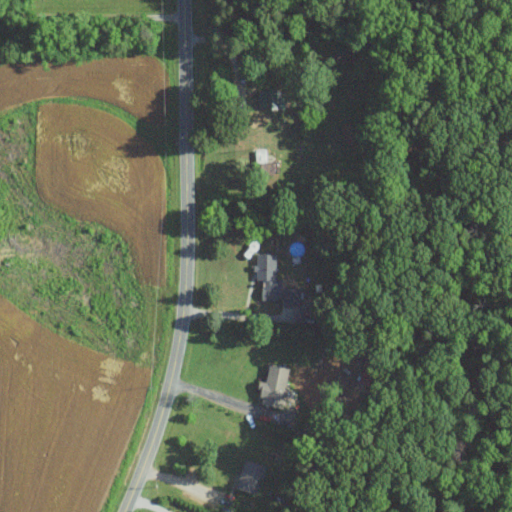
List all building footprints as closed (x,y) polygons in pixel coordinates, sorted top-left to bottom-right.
[(260,90),(260,108),(284,107),(283,89),(260,90)] [(263,299),(282,300),(282,279),(276,279),(277,254),(257,253),(256,280),(264,280),(263,299)] [(299,304),(300,288),(283,287),(283,304),(299,304)] [(291,368),(270,364),(267,382),(263,381),(259,404),(283,408),(291,368)] [(257,493),(265,463),(246,457),(237,487),(257,493)]
